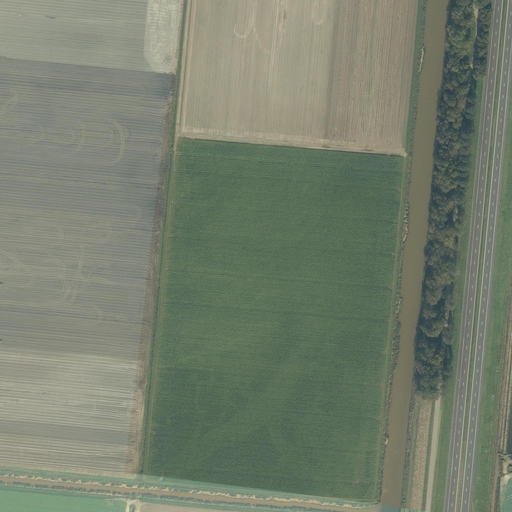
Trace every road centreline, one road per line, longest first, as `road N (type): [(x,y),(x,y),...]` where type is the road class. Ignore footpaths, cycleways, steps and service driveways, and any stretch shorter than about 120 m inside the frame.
road 1 (unclassified): [(427,511),(475,0)]
road 2 (motorway): [(464,511),(511,0)]
road 3 (motorway): [(498,0),(451,511)]
